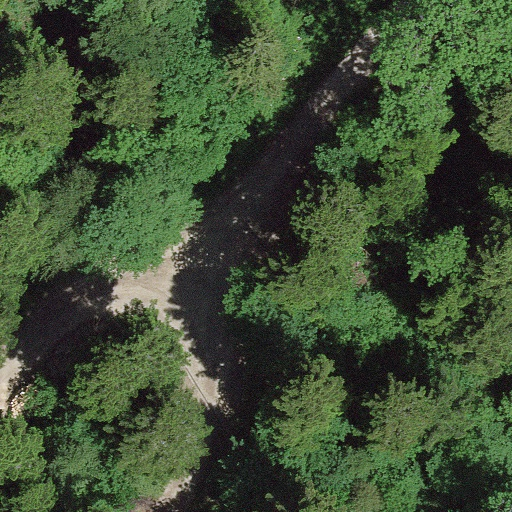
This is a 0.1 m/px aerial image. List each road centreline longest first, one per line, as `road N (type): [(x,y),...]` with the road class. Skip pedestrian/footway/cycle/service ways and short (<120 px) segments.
road 1 (track): [(0,418),(110,309),(229,209)]
road 2 (track): [(229,209),(176,511)]
road 3 (track): [(431,0),(371,48),(229,209)]
